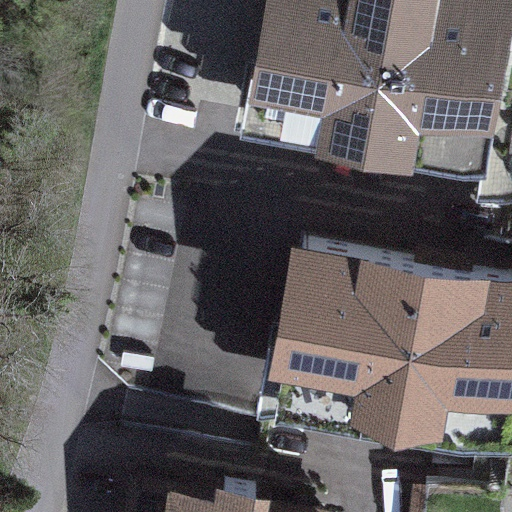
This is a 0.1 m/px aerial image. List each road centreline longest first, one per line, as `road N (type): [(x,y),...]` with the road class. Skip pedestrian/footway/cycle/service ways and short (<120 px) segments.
road 1 (residential): [(138,0),(65,375),(23,511)]
road 2 (trunk): [(511,86),(258,511)]
